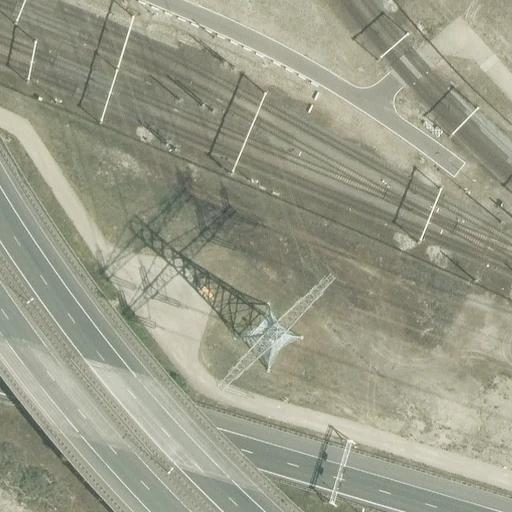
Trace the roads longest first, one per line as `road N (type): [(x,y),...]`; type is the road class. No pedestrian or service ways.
road 1 (trunk): [(453,511),(0,379)]
road 2 (trunk): [(238,511),(106,371),(0,221)]
road 3 (trunk): [(0,317),(101,443),(169,511)]
